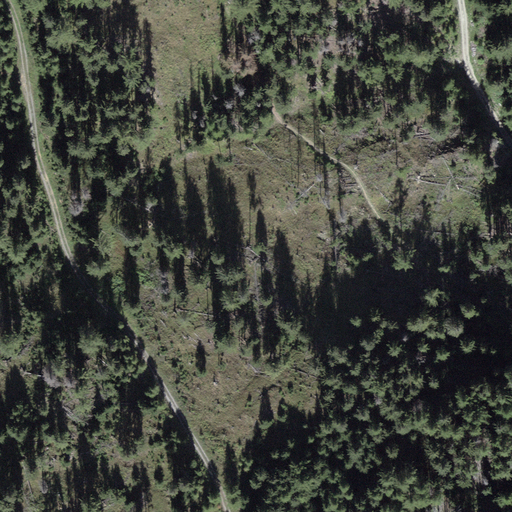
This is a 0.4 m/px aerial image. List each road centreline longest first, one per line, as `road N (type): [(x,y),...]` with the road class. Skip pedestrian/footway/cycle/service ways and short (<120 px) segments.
road 1 (track): [(228,511),(171,397),(130,330),(84,282),(65,243),(7,0)]
road 2 (track): [(511,145),(490,121),(464,66),(460,0)]
